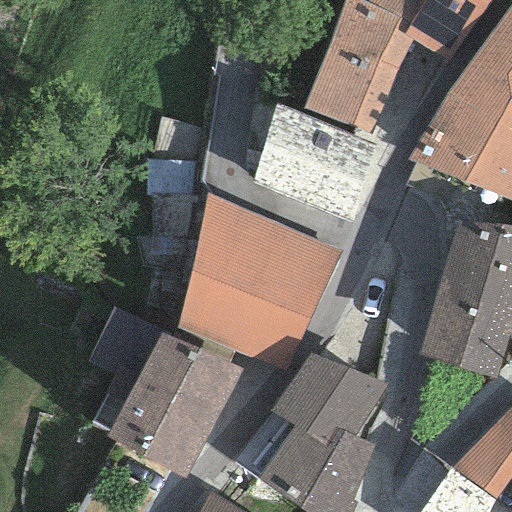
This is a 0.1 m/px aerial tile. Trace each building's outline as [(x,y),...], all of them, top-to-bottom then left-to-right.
[(363,4),(355,0),(343,0),(300,109),(368,135),(410,39),(403,37),(408,24),(363,4)] [(365,0),(363,4),(408,24),(403,37),(410,39),(445,61),(489,0),(365,0)] [(511,6),(508,12),(448,93),(408,163),(511,200),(511,6)] [(373,145),(274,106),(250,185),(353,224),(373,145)] [(335,250),(205,194),(174,332),(279,370),(305,322),(335,250)] [(511,229),(454,222),(417,356),(495,380),(507,339),(511,340),(511,229)] [(238,371),(159,331),(104,439),(184,479),(238,371)] [(384,384),(308,355),(269,412),(292,427),(255,480),(297,511),(345,511),(372,446),(354,438),(384,384)] [(511,476),(511,404),(450,470),(494,502),(511,476)] [(487,511),(494,502),(450,470),(420,511),(487,511)] [(240,511),(209,492),(198,511),(240,511)]
